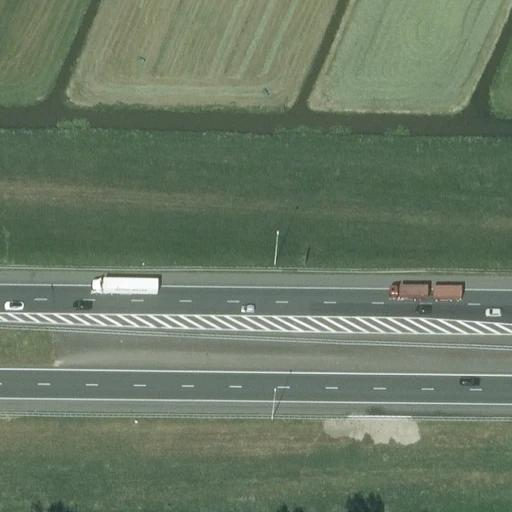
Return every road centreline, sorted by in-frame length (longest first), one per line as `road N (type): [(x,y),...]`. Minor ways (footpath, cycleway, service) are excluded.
road 1 (motorway): [(511,306),(0,300)]
road 2 (motorway): [(0,384),(511,390)]
